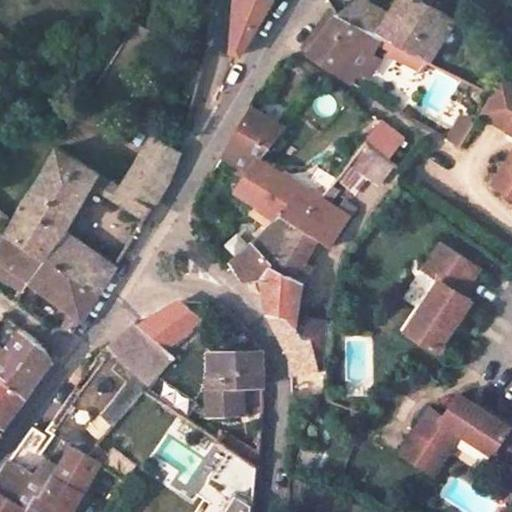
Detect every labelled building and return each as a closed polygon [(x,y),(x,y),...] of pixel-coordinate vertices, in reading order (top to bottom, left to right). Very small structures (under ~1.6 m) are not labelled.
[(274,0),(236,0),(232,48),(242,54),(274,0)] [(422,0),(400,0),(392,14),(387,21),(380,15),(383,10),(364,0),(360,0),(343,14),(383,36),(428,60),(454,21),(438,11),(422,0)] [(422,0),(438,11),(443,5),(435,0),(422,0)] [(339,12),(334,9),(305,47),(311,51),(339,12)] [(392,14),(383,10),(380,15),(387,21),(392,14)] [(343,14),(339,12),(311,51),(351,82),(360,68),(349,61),(357,49),(368,56),(369,57),(378,43),(383,36),(343,14)] [(428,60),(383,36),(378,43),(392,51),(390,54),(420,71),(428,60)] [(368,56),(357,49),(349,61),(360,68),(368,56)] [(315,72),(293,56),(283,73),(304,88),(315,72)] [(511,90),(503,87),(488,110),(511,128),(511,125),(511,154),(495,182),(511,192),(511,90)] [(281,124),(253,106),(223,156),(248,171),(258,157),(260,158),(285,127),(281,124)] [(473,124),(459,116),(446,137),(460,146),(473,124)] [(404,139),(381,122),(366,141),(384,155),(389,159),(404,139)] [(175,149),(155,134),(122,187),(154,206),(171,180),(181,153),(175,149)] [(384,155),(366,141),(337,178),(355,193),(368,175),(384,155)] [(183,146),(179,143),(175,149),(181,153),(183,146)] [(98,172),(59,148),(46,171),(27,201),(14,226),(9,235),(99,294),(116,266),(66,229),(91,184),(98,172)] [(389,159),(384,155),(368,175),(380,184),(396,164),(389,159)] [(260,158),(258,157),(248,171),(236,190),(277,218),(281,214),(296,225),(299,227),(322,198),(260,158)] [(122,187),(98,172),(91,184),(146,220),(154,206),(122,187)] [(339,191),(331,185),(322,198),(330,203),(339,191)] [(330,203),(322,198),(299,227),(313,236),(331,248),(351,217),(337,208),(330,203)] [(357,209),(343,199),(337,208),(351,217),(357,209)] [(262,279),(296,225),(281,214),(277,218),(232,260),(244,281),(247,281),(249,285),(254,283),(258,290),(264,289),(262,279)] [(299,227),(296,225),(262,279),(264,289),(268,313),(286,316),(295,326),(297,315),(303,282),(297,279),(292,276),(295,270),(313,236),(299,227)] [(99,294),(9,235),(0,253),(0,276),(24,291),(30,281),(72,312),(64,325),(71,330),(74,332),(99,294)] [(479,270),(442,245),(424,272),(440,282),(406,333),(437,353),(471,302),(462,295),(479,270)] [(300,273),(295,270),(292,276),(297,279),(300,273)] [(212,311),(218,306),(210,304),(200,302),(207,308),(212,311)] [(192,329),(173,312),(155,316),(140,326),(169,351),(192,329)] [(286,316),(268,313),(292,356),(292,374),(326,367),(324,321),(297,315),(295,326),(286,316)] [(140,326),(136,323),(110,348),(119,356),(134,370),(150,385),(176,357),(169,351),(140,326)] [(49,349),(23,330),(10,344),(0,335),(0,371),(27,394),(53,358),(51,356),(49,351),(49,349)] [(261,351),(210,352),(211,414),(242,414),(241,386),(264,385),(265,382),(264,351),(261,351)] [(134,370),(119,356),(111,365),(126,378),(134,370)] [(292,374),(292,375),(292,379),(291,385),(291,405),(320,397),(323,396),(321,370),(292,374)] [(27,394),(0,371),(0,428),(2,430),(27,394)] [(507,427),(456,394),(440,416),(427,408),(397,453),(420,468),(435,446),(444,452),(457,432),(489,454),(491,451),(511,465),(511,437),(504,432),(507,427)] [(120,419),(107,409),(94,425),(106,435),(120,419)] [(260,453),(232,434),(225,444),(238,453),(253,463),(260,453)] [(125,463),(98,444),(87,455),(117,475),(125,463)] [(444,452),(435,446),(420,468),(428,474),(444,452)] [(48,459),(35,447),(23,465),(37,474),(48,459)] [(72,511),(99,463),(74,447),(61,467),(43,496),(38,493),(28,506),(25,511),(72,511)] [(253,463),(238,453),(222,475),(254,497),(258,467),(253,463)] [(23,465),(12,459),(0,476),(0,489),(28,506),(38,493),(43,496),(61,467),(48,459),(37,474),(23,465)] [(25,511),(28,506),(0,489),(0,511),(25,511)]
